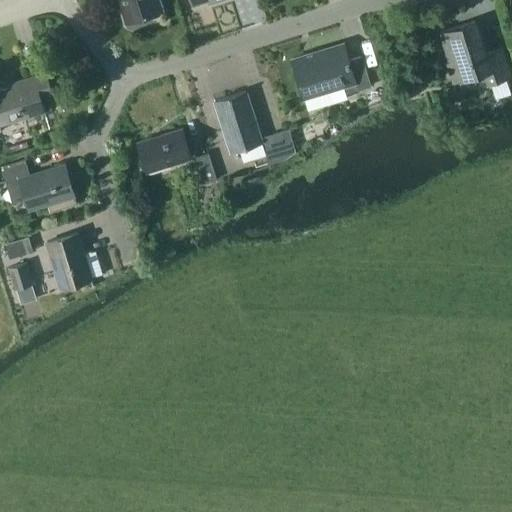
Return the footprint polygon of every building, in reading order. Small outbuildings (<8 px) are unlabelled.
[(150,19),(149,15),(163,10),(159,0),(119,0),(127,26),(132,28),(147,24),(150,19)] [(485,52),(475,21),(442,32),(451,60),(448,61),(455,81),(484,71),(488,84),(511,76),(502,46),(485,52)] [(330,89),(344,85),(347,93),(358,90),(372,85),(363,56),(350,60),(345,44),(293,60),(305,99),(331,91),(330,89)] [(0,124),(45,110),(51,109),(48,97),(54,95),(47,72),(17,82),(18,85),(0,91),(0,124)] [(261,137),(246,90),(216,100),(232,152),(263,142),(269,163),(287,158),(297,151),(290,128),(261,137)] [(192,157),(183,128),(138,142),(147,171),(192,157)] [(218,179),(210,152),(195,156),(204,183),(218,179)] [(66,164),(30,175),(26,162),(2,169),(12,203),(26,199),(29,209),(48,203),(50,211),(77,203),(66,164)] [(48,242),(62,287),(92,278),(92,277),(85,254),(78,232),(48,242)] [(34,250),(29,236),(7,243),(11,258),(34,250)] [(96,251),(85,254),(92,277),(103,273),(96,251)] [(9,267),(16,288),(34,282),(27,261),(9,267)]
